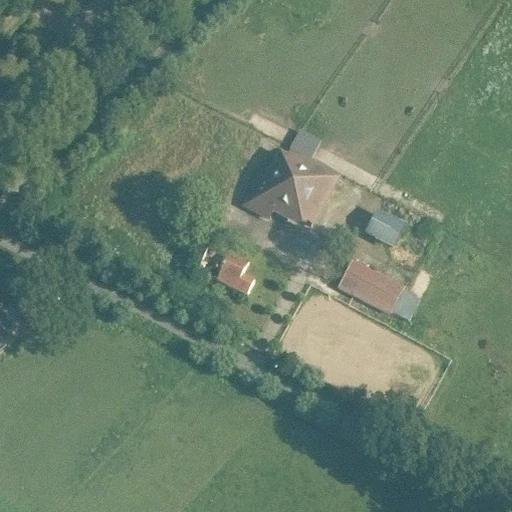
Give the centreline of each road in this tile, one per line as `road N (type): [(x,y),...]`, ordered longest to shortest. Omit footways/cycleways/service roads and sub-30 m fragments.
road 1 (residential): [(511,504),(0,239)]
road 2 (residential): [(0,197),(218,0)]
road 3 (unclassified): [(0,112),(104,0)]
